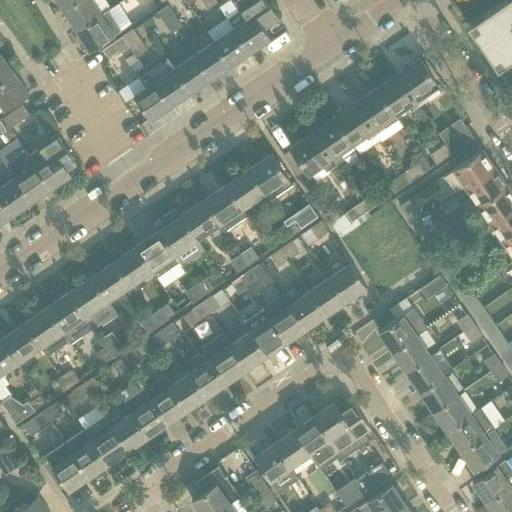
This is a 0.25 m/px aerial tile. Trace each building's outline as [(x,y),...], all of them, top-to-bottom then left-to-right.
[(59,0),(65,8),(77,0),(59,0)] [(77,0),(65,8),(77,28),(100,14),(91,0),(77,0)] [(212,0),(199,0),(206,9),(215,3),(212,0)] [(228,17),(235,27),(250,49),(268,37),(268,38),(269,37),(262,27),(277,17),(265,0),(235,0),(232,3),(237,10),(228,17)] [(487,22),(471,33),(492,62),(501,56),(506,63),(511,59),(511,0),(503,0),(482,15),(487,22)] [(166,6),(157,12),(163,22),(174,15),(168,5),(166,6)] [(100,14),(77,28),(90,48),(89,49),(90,50),(121,30),(108,8),(100,14)] [(174,15),(163,22),(171,33),(182,26),(174,15)] [(235,27),(214,41),(229,63),(250,49),(235,27)] [(132,28),(121,36),(128,46),(139,38),(132,28)] [(102,50),(109,59),(128,46),(121,36),(102,50)] [(139,38),(128,46),(129,46),(136,57),(147,49),(139,38)] [(214,41),(194,55),(209,77),(229,63),(214,41)] [(194,55),(174,68),(189,90),(209,77),(194,55)] [(0,82),(12,73),(0,57),(0,82)] [(418,60),(398,74),(419,105),(427,99),(423,93),(436,84),(437,86),(438,85),(419,57),(417,58),(418,60)] [(167,58),(147,72),(155,82),(155,81),(170,103),(189,90),(174,68),(167,58)] [(155,82),(147,72),(138,78),(145,88),(134,95),(133,94),(133,95),(149,119),(150,119),(149,118),(170,103),(155,81),(155,82)] [(12,73),(0,82),(0,102),(4,107),(2,108),(3,109),(27,92),(26,91),(25,92),(12,73)] [(398,74),(376,88),(395,116),(408,107),(410,111),(419,105),(398,74)] [(376,88),(356,102),(377,133),(398,119),(395,116),(376,88)] [(356,102),(334,117),(353,145),(366,136),(368,139),(377,133),(356,102)] [(23,104),(3,118),(10,127),(15,123),(28,114),(29,113),(23,104)] [(332,118),(313,132),(334,163),(344,156),(355,148),(353,145),(334,117),(332,118)] [(3,118),(0,119),(0,136),(6,146),(17,138),(10,127),(3,118)] [(443,141),(452,153),(474,138),(465,126),(443,141)] [(334,163),(313,132),(292,146),(291,144),(290,145),(292,148),(284,154),(298,174),(305,170),(308,175),(323,165),(326,168),(334,163)] [(70,173),(67,169),(74,163),(75,165),(76,164),(56,134),(55,135),(55,136),(29,154),(35,163),(50,186),(68,173),(69,174),(70,173)] [(445,144),(430,154),(436,163),(451,153),(445,144)] [(453,169),(467,189),(495,169),(482,149),(453,169)] [(25,150),(5,163),(15,177),(30,199),(50,186),(35,163),(29,154),(25,150)] [(248,167),(247,168),(263,191),(269,200),(271,202),(293,187),(292,184),(286,177),(281,169),(270,152),(269,153),(270,154),(248,169),(248,167)] [(420,162),(404,173),(410,182),(426,171),(420,162)] [(225,183),(241,206),(263,191),(247,168),(247,169),(226,184),(225,183)] [(467,189),(479,206),(507,187),(495,169),(467,189)] [(410,182),(404,173),(388,184),(395,192),(410,182)] [(15,177),(0,187),(0,197),(10,213),(30,199),(15,177)] [(203,198),(202,198),(218,222),(224,230),(247,215),(241,206),(225,183),(224,183),(225,185),(204,199),(203,198)] [(479,206),(491,224),(511,209),(511,193),(507,187),(479,206)] [(377,191),(361,202),(367,211),(383,200),(377,191)] [(5,216),(10,213),(0,197),(0,225),(8,220),(5,216)] [(180,214),(196,237),(218,222),(202,198),(202,199),(203,200),(181,215),(180,214)] [(400,206),(399,206),(405,215),(411,224),(421,217),(409,199),(400,206)] [(361,202),(331,224),(341,238),(371,217),(370,216),(367,211),(361,202)] [(162,221),(155,226),(158,229),(157,229),(173,252),(179,261),(181,264),(204,249),(196,237),(180,214),(177,210),(174,208),(162,217),(162,221)] [(511,209),(491,224),(503,242),(511,236),(511,209)] [(296,217),(286,224),(293,235),(304,228),(296,217)] [(321,220),(301,234),(308,245),(328,231),(321,220)] [(426,223),(416,230),(425,243),(434,237),(426,223)] [(293,235),(286,224),(275,231),(283,242),(293,235)] [(135,244),(135,245),(151,268),(157,276),(179,261),(173,252),(157,229),(157,230),(158,231),(136,245),(135,244)] [(511,236),(503,242),(511,254),(511,236)] [(434,237),(425,243),(432,254),(442,248),(434,237)] [(291,240),(281,248),(288,259),(299,251),(291,240)] [(466,240),(452,249),(458,257),(471,248),(466,240)] [(135,246),(114,261),(129,283),(151,268),(135,245),(134,245),(135,246)] [(251,247),(241,255),(248,264),(258,257),(251,247)] [(288,259),(281,248),(271,255),(278,266),(288,259)] [(241,255),(231,261),(237,271),(248,264),(241,255)] [(113,261),(91,276),(106,298),(129,283),(114,261),(113,260),(112,260),(113,261)] [(450,260),(440,266),(449,279),(459,273),(450,260)] [(349,264),(330,277),(345,299),(364,286),(365,287),(366,286),(349,262),(348,263),(349,264)] [(252,267),(241,275),(249,286),(259,278),(252,267)] [(459,273),(449,279),(457,290),(466,284),(459,273)] [(68,290),(68,291),(84,314),(92,325),(93,327),(101,322),(103,324),(117,314),(106,298),(91,276),(90,275),(90,276),(90,277),(69,292),(68,290)] [(249,286),(241,275),(231,282),(239,293),(249,286)] [(439,275),(420,288),(426,298),(434,293),(446,284),(439,275)] [(330,277),(310,290),(325,312),(345,299),(330,277)] [(206,278),(196,285),(202,295),(213,288),(206,278)] [(196,285),(186,292),(192,302),(202,295),(196,285)] [(310,290),(290,304),(305,326),(325,312),(310,290)] [(68,292),(46,307),(61,329),(69,341),(92,325),(84,314),(68,291),(67,291),(68,292)] [(282,293),(263,306),(264,308),(284,337),(285,339),(289,337),(305,326),(290,304),(282,293)] [(212,295),(202,302),(209,313),(220,305),(212,295)] [(474,296),(465,302),(474,315),(483,309),(474,296)] [(209,313),(202,302),(192,309),(199,320),(209,313)] [(45,308),(24,322),(39,345),(47,356),(69,341),(61,329),(46,307),(45,306),(45,307),(45,308)] [(379,331),(393,351),(416,335),(427,327),(413,307),(378,331),(378,332),(379,331)] [(264,308),(244,321),(251,331),(255,337),(266,353),(285,339),(284,337),(264,308)] [(162,309),(151,316),(157,325),(168,318),(162,309)] [(483,309),(474,315),(481,326),(490,320),(483,309)] [(466,315),(458,321),(464,331),(473,325),(466,315)] [(151,316),(141,323),(147,332),(157,325),(151,316)] [(23,323),(1,338),(17,360),(39,345),(24,322),(23,321),(22,322),(23,323)] [(172,322),(162,329),(169,340),(179,333),(172,322)] [(473,325),(464,331),(471,342),(480,336),(473,325)] [(162,329),(151,336),(159,347),(169,340),(162,329)] [(251,331),(231,344),(246,367),(266,353),(251,331)] [(498,331),(489,337),(498,350),(507,344),(498,331)] [(111,332),(101,339),(106,347),(113,356),(123,349),(118,341),(117,340),(111,332)] [(222,332),(203,345),(211,358),(226,380),(246,367),(231,344),(222,332)] [(393,351),(407,371),(430,355),(416,335),(393,351)] [(1,338),(1,337),(0,337),(1,338),(0,338),(0,371),(17,360),(1,338)] [(511,352),(507,344),(498,350),(505,361),(511,356),(511,352)] [(106,347),(96,354),(102,363),(113,356),(106,347)] [(132,351),(123,357),(129,366),(138,360),(132,351)] [(407,371),(420,390),(443,374),(430,355),(407,371)] [(493,355),(485,360),(492,371),(500,365),(493,355)] [(129,366),(123,357),(112,364),(119,373),(129,366)] [(211,358),(191,372),(206,394),(226,380),(211,358)] [(500,365),(492,371),(498,381),(507,376),(500,365)] [(71,368),(60,375),(68,387),(78,379),(71,368)] [(191,372),(172,385),(187,407),(206,394),(191,372)] [(164,373),(143,387),(166,421),(187,407),(172,385),(164,373)] [(420,390),(434,410),(457,394),(443,374),(420,390)] [(68,387),(60,375),(50,382),(57,393),(68,387)] [(93,376),(82,384),(90,395),(100,387),(94,377),(93,376)] [(82,384),(72,390),(80,401),(90,395),(82,384)] [(124,401),(132,412),(147,434),(166,421),(143,387),(124,401)] [(457,394),(434,410),(448,431),(471,415),(459,397),(457,394)] [(10,395),(0,401),(14,423),(34,410),(45,402),(40,395),(29,403),(27,401),(22,404),(10,395)] [(334,402),(314,416),(330,439),(339,452),(372,430),(353,402),(352,403),(353,404),(341,412),(334,402)] [(53,405),(43,412),(49,421),(59,414),(53,405)] [(117,405),(104,415),(127,448),(147,434),(132,412),(125,417),(117,405)] [(448,431),(461,450),(493,429),(494,428),(480,408),(471,415),(448,431)] [(43,412),(24,425),(30,434),(49,421),(43,412)] [(104,415),(84,428),(107,461),(127,448),(104,415)] [(314,416),(294,429),(309,452),(309,453),(318,466),(338,453),(329,439),(330,439),(314,416)] [(84,428),(64,442),(87,475),(107,461),(84,428)] [(294,429),(274,443),(290,465),(309,453),(309,452),(294,429)] [(493,429),(461,450),(474,469),(473,470),(474,471),(498,454),(507,448),(493,429)] [(87,475),(64,442),(44,456),(50,466),(67,490),(68,490),(67,489),(87,475)] [(253,455),(252,456),(263,473),(269,481),(276,492),(298,477),(290,465),(274,443),(254,456),(253,455)] [(473,482),(486,501),(510,485),(511,483),(511,469),(504,459),(471,482),(472,483),(473,482)] [(381,461),(356,478),(366,492),(386,478),(383,475),(388,472),(381,461)] [(215,511),(228,503),(228,504),(239,496),(226,477),(227,476),(227,475),(224,477),(218,467),(219,466),(218,465),(194,481),(195,482),(196,482),(202,492),(191,499),(192,500),(193,500),(201,511),(215,511)] [(246,478),(252,487),(262,480),(256,471),(246,478)] [(356,478),(346,485),(356,499),(366,492),(356,478)] [(262,480),(252,487),(259,498),(269,491),(262,480)] [(357,507),(360,511),(391,511),(403,504),(390,485),(391,484),(391,483),(357,507)] [(486,501),(493,511),(511,511),(511,488),(510,485),(486,501)] [(15,511),(47,511),(38,497),(15,511)] [(335,511),(329,502),(319,509),(321,511),(335,511)]
